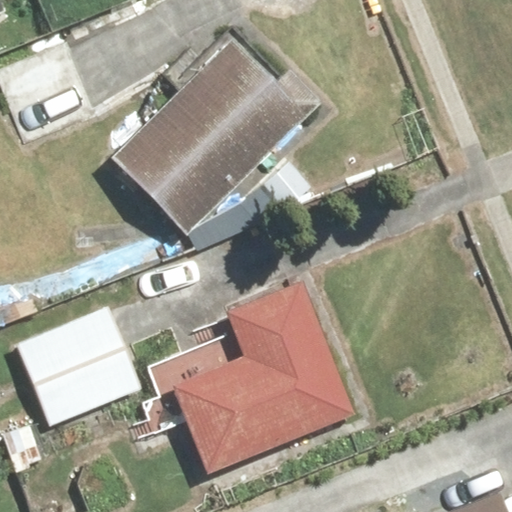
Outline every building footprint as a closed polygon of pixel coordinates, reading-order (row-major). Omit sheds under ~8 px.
[(225,38),(103,160),(181,238),(304,117),(225,38)] [(67,40),(0,69),(0,103),(21,152),(101,117),(67,40)] [(236,358),(165,387),(201,474),(347,415),(294,284),(218,315),(236,358)] [(98,307),(8,342),(40,424),(129,389),(98,307)] [(497,511),(490,494),(446,511),(497,511)]
